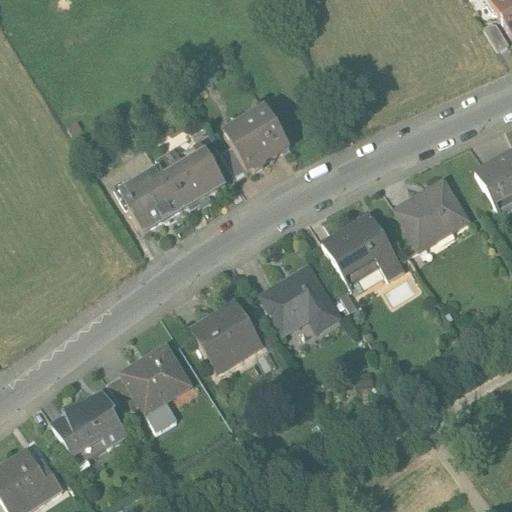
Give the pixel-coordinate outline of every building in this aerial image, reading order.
[(511,0),(484,0),(510,40),(511,38),(511,0)] [(507,46),(494,26),(489,25),(482,29),(497,53),(507,46)] [(266,115),(224,140),(231,152),(244,174),(246,178),(250,176),(254,177),(263,171),(264,167),(288,153),(266,115)] [(218,156),(203,131),(191,138),(198,150),(199,149),(207,163),(218,156)] [(198,150),(177,162),(174,157),(155,169),(159,175),(182,215),(224,190),(207,163),(199,149),(198,150)] [(231,152),(219,158),(233,181),(244,174),(231,152)] [(511,154),(476,176),(493,207),(511,197),(511,154)] [(159,175),(123,196),(131,209),(126,212),(142,239),(182,215),(159,175)] [(431,199),(399,220),(418,249),(449,228),(453,235),(468,225),(443,186),(429,196),(431,199)] [(371,223),(323,252),(346,289),(378,270),(387,285),(403,275),(371,223)] [(309,272),(261,302),(283,339),(299,329),(296,322),(310,313),(323,332),(339,322),(309,272)] [(235,308),(191,336),(212,370),(237,355),(241,361),(261,348),(235,308)] [(165,352),(121,380),(142,414),(160,402),(164,408),(190,391),(165,352)] [(99,401),(52,431),(75,467),(104,448),(108,453),(125,442),(99,401)] [(40,478),(26,456),(0,473),(0,502),(6,511),(36,511),(62,495),(47,473),(40,478)]
